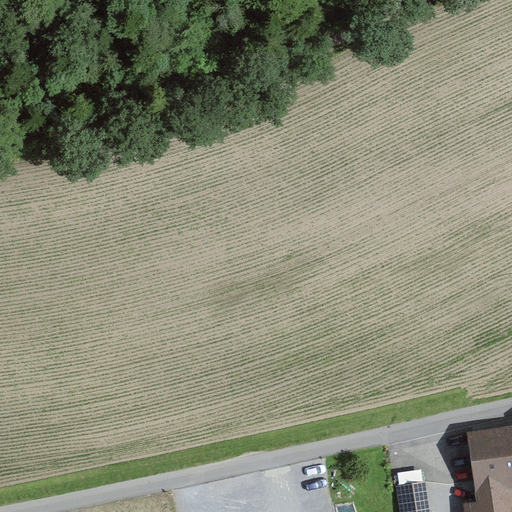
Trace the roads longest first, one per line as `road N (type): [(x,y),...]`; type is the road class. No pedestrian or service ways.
road 1 (unclassified): [(9,511),(511,402)]
road 2 (track): [(391,0),(175,96),(0,133)]
